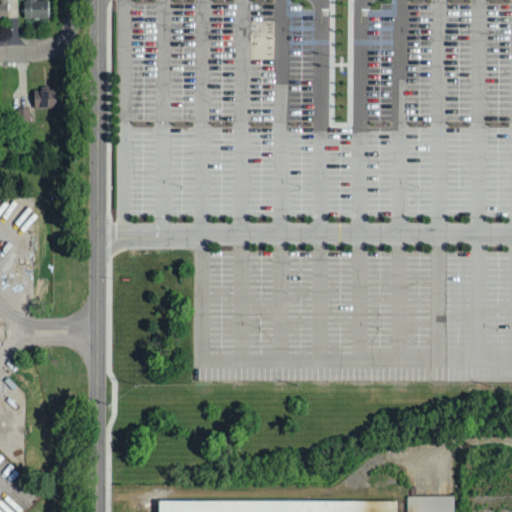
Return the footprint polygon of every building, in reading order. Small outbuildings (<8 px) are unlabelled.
[(0,0),(0,18),(8,18),(7,0),(0,0)] [(23,0),(24,18),(48,17),(47,1),(37,1),(37,0),(23,0)] [(56,90),(33,90),(33,108),(56,108),(56,90)] [(406,496),(406,511),(453,511),(453,495),(406,496)] [(157,497),(156,511),(397,511),(398,498),(157,497)]
